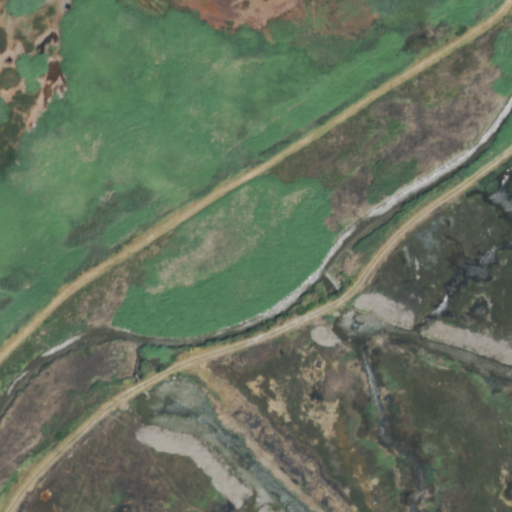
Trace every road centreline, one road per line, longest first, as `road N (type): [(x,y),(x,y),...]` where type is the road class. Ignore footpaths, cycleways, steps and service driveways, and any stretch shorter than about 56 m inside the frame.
road 1 (residential): [(16,511),(44,473),(116,408),(164,378),(333,308),(399,238),(511,150)]
road 2 (track): [(0,359),(100,271),(511,7)]
